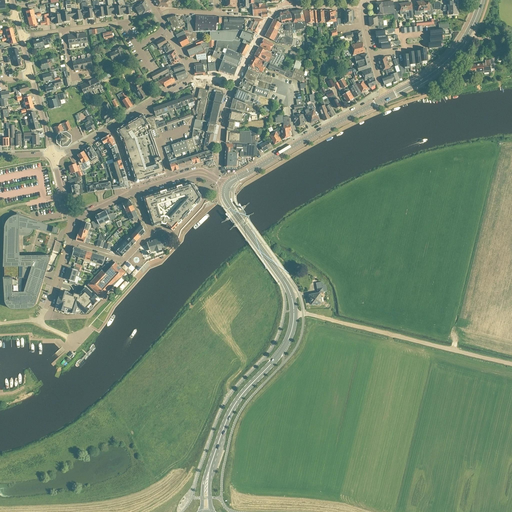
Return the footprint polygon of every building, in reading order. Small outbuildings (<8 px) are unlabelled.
[(107,0),(108,7),(104,7),(105,16),(107,16),(107,17),(111,16),(111,15),(111,11),(114,11),(114,6),(112,0),(107,0)] [(120,5),(120,6),(116,7),(117,16),(119,15),(119,17),(122,16),(122,15),(123,15),(123,11),(126,11),(126,6),(125,4),(124,2),(124,1),(123,0),(119,0),(117,1),(120,5)] [(259,0),(239,0),(240,8),(249,8),(249,4),(254,3),(256,3),(256,4),(261,4),(259,0)] [(428,0),(422,1),(424,10),(427,10),(428,15),(433,14),(432,6),(429,7),(428,0)] [(66,5),(67,10),(62,11),(62,13),(64,22),(66,21),(66,23),(69,22),(69,21),(70,21),(69,17),(73,17),(71,5),(70,1),(66,2),(66,5)] [(99,5),(99,1),(94,2),(95,9),(95,14),(99,13),(99,17),(100,17),(100,18),(104,17),(103,16),(105,16),(104,7),(104,5),(99,5)] [(145,1),(138,5),(135,7),(137,11),(140,9),(143,7),(144,8),(148,6),(145,1)] [(380,3),(376,3),(378,15),(394,14),(394,11),(393,1),(380,3)] [(424,10),(422,1),(417,2),(417,8),(414,8),(415,15),(421,15),(420,11),(424,10)] [(93,9),(88,9),(87,3),(82,3),(83,10),(84,15),(87,15),(88,18),(89,18),(89,19),(92,19),(92,18),(94,18),(93,9)] [(261,4),(256,4),(252,5),(253,16),(262,16),(262,17),(264,17),(268,17),(266,3),(261,4)] [(413,18),(411,3),(399,4),(400,15),(406,14),(406,19),(413,18)] [(76,4),(71,5),(73,17),(76,16),(76,20),(77,20),(77,21),(81,21),(80,19),(83,19),(81,10),(77,11),(76,4)] [(150,10),(148,6),(144,8),(143,7),(140,9),(137,11),(139,15),(143,13),(143,14),(150,10)] [(56,13),(55,8),(50,9),(52,21),(55,20),(56,24),(57,24),(57,25),(60,25),(60,23),(62,23),(60,12),(56,13)] [(37,14),(34,15),(33,10),(26,12),(28,19),(35,17),(37,17),(41,16),(41,13),(37,14)] [(303,10),(291,12),(291,13),(295,32),(302,31),(302,32),(306,31),(306,28),(303,12),(303,10)] [(306,10),(304,10),(304,12),(306,23),(314,23),(314,17),(315,17),(314,16),(314,10),(311,10),(307,10),(306,10)] [(325,22),(324,11),(317,10),(318,23),(325,23),(325,22)] [(344,19),(338,19),(338,25),(342,25),(342,24),(345,24),(345,25),(353,25),(353,10),(344,10),(344,19)] [(281,12),(275,18),(275,19),(280,21),(281,21),(281,20),(282,23),(284,23),(285,26),(286,29),(286,32),(285,35),(286,35),(290,37),(289,45),(291,45),(295,46),(297,40),(293,39),(292,30),(290,30),(289,28),(293,28),(292,21),(290,11),(281,12)] [(329,11),(324,11),(325,22),(333,22),(333,24),(337,24),(336,12),(335,11),(333,11),(331,11),(329,11)] [(171,16),(169,16),(166,17),(170,23),(178,20),(178,19),(180,18),(179,16),(177,17),(176,15),(173,15),(171,16)] [(196,16),(196,31),(216,31),(216,17),(196,16)] [(383,19),(382,16),(369,18),(370,27),(378,26),(378,29),(384,28),(383,19)] [(35,18),(35,17),(28,19),(30,26),(33,25),(34,28),(35,29),(37,28),(37,27),(37,23),(38,23),(38,22),(38,19),(35,18)] [(223,21),(223,27),(242,28),(243,28),(243,23),(243,22),(246,23),(246,18),(229,17),(224,17),(223,21)] [(248,18),(247,23),(250,23),(250,24),(250,25),(259,28),(263,20),(262,20),(262,19),(248,18)] [(178,20),(170,23),(173,29),(182,26),(180,24),(183,22),(181,19),(179,21),(178,20)] [(286,29),(285,26),(284,23),(282,23),(282,25),(281,24),(281,23),(274,19),(270,27),(277,31),(285,35),(286,32),(286,29)] [(250,24),(247,30),(248,30),(257,33),(259,28),(250,25),(250,24)] [(277,31),(270,27),(265,36),(278,43),(279,44),(289,45),(290,37),(286,35),(285,35),(277,31)] [(106,32),(106,30),(105,30),(104,28),(98,29),(92,30),(91,30),(92,35),(99,34),(103,33),(104,39),(113,37),(112,31),(106,32)] [(239,41),(249,46),(250,43),(250,44),(254,34),(253,34),(250,33),(243,30),(216,31),(210,31),(210,40),(217,40),(232,41),(233,40),(239,41)] [(178,38),(178,39),(182,47),(192,41),(190,37),(193,37),(196,36),(196,32),(192,33),(185,33),(184,31),(176,35),(178,38)] [(363,42),(361,31),(345,35),(345,38),(353,37),(353,36),(355,35),(356,43),(363,42)] [(5,38),(1,39),(2,42),(6,41),(6,40),(8,40),(10,45),(15,43),(13,36),(8,37),(5,38)] [(50,37),(33,41),(35,48),(39,47),(40,50),(45,49),(44,46),(49,45),(49,44),(52,43),(50,37)] [(165,38),(156,43),(160,51),(164,49),(167,53),(173,50),(169,42),(167,43),(165,38)] [(264,39),(262,42),(260,46),(269,51),(270,51),(275,53),(277,53),(278,51),(282,52),(284,53),(285,50),(283,49),(284,48),(279,47),(274,45),(264,39)] [(204,41),(197,45),(187,49),(190,57),(196,55),(197,59),(202,59),(206,59),(207,59),(206,54),(208,52),(209,48),(209,47),(208,40),(204,41)] [(217,40),(216,47),(227,49),(229,48),(242,55),(245,56),(250,46),(249,46),(239,41),(233,40),(232,41),(217,40)] [(346,45),(346,46),(336,47),(336,52),(341,50),(346,49),(350,48),(352,48),(353,55),(365,52),(363,42),(350,45),(347,46),(347,45),(346,45)] [(120,46),(112,49),(114,53),(111,54),(113,59),(116,58),(117,61),(125,58),(120,46)] [(227,49),(216,47),(214,52),(218,53),(219,53),(240,61),(242,55),(229,48),(227,49)] [(275,53),(273,55),(259,47),(255,55),(255,56),(265,61),(268,63),(270,63),(273,65),(277,67),(279,64),(284,55),(277,53),(275,53)] [(12,59),(19,57),(17,49),(11,50),(13,56),(11,57),(12,59)] [(167,58),(165,59),(163,60),(164,63),(166,62),(169,60),(177,56),(175,51),(166,55),(167,58)] [(218,53),(214,52),(212,56),(223,60),(223,59),(226,61),(225,61),(238,66),(240,61),(219,53),(218,53)] [(88,58),(85,59),(87,69),(93,67),(90,54),(87,54),(88,58)] [(356,64),(369,61),(367,54),(354,57),(356,64)] [(177,56),(169,60),(171,66),(180,61),(177,56)] [(255,56),(254,56),(249,65),(262,74),(265,66),(268,68),(288,77),(293,79),(293,78),(302,82),(304,76),(305,72),(304,72),(299,70),(295,68),(295,69),(294,72),(286,69),(286,70),(277,67),(273,65),(270,63),(268,63),(265,61),(255,56)] [(19,57),(12,59),(13,61),(14,61),(16,67),(21,65),(20,62),(21,62),(19,57)] [(75,61),(75,57),(72,58),(75,71),(81,70),(79,60),(75,61)] [(380,65),(388,62),(386,57),(378,59),(380,65)] [(54,58),(47,60),(47,59),(40,60),(41,64),(40,64),(40,66),(40,67),(41,69),(41,70),(49,68),(48,64),(52,63),(55,62),(54,58)] [(206,59),(202,59),(202,63),(194,64),(195,71),(194,71),(195,72),(194,73),(195,74),(195,76),(208,75),(206,59)] [(223,59),(223,60),(219,71),(222,72),(234,76),(238,66),(225,61),(226,61),(223,59)] [(296,59),(294,65),(290,64),(289,66),(295,69),(295,68),(299,60),(296,59)] [(486,63),(483,64),(483,72),(484,73),(491,72),(490,60),(485,61),(486,63)] [(369,61),(356,64),(358,71),(371,67),(369,61)] [(388,62),(380,65),(381,71),(390,68),(388,62)] [(390,69),(388,70),(392,82),(393,83),(400,80),(399,79),(402,78),(401,64),(398,65),(400,71),(398,72),(397,72),(397,73),(392,74),(390,69)] [(483,72),(483,64),(467,66),(467,71),(469,70),(469,74),(483,72)] [(171,67),(170,68),(168,66),(151,75),(154,80),(168,73),(169,73),(169,74),(165,76),(166,77),(173,74),(175,73),(184,69),(183,65),(173,68),(174,69),(172,69),(171,67)] [(273,78),(262,74),(261,74),(259,73),(247,68),(242,79),(253,85),(256,86),(264,89),(265,89),(267,83),(271,84),(273,78)] [(368,77),(373,76),(371,68),(361,71),(363,78),(368,76),(368,77)] [(173,74),(166,77),(154,84),(156,88),(161,86),(161,85),(163,83),(165,87),(174,83),(173,82),(178,80),(178,81),(187,77),(184,70),(175,73),(173,74)] [(392,82),(388,70),(385,71),(387,76),(382,78),(384,85),(392,82)] [(50,74),(43,76),(44,82),(47,81),(48,83),(51,82),(60,80),(59,76),(55,78),(54,76),(54,73),(53,72),(53,71),(50,72),(50,74)] [(98,79),(99,82),(102,81),(111,77),(110,74),(100,78),(98,79)] [(138,86),(136,84),(134,81),(136,80),(134,76),(129,79),(133,86),(136,91),(134,92),(137,97),(139,95),(142,100),(144,99),(144,98),(146,97),(141,89),(143,88),(141,85),(139,86),(139,85),(138,86)] [(376,85),(373,76),(368,77),(368,76),(363,78),(364,81),(366,80),(370,88),(376,85)] [(97,78),(92,80),(96,89),(99,88),(101,92),(101,93),(104,92),(103,90),(99,82),(98,79),(97,78)] [(348,85),(344,78),(339,81),(343,88),(348,85)] [(250,91),(253,85),(242,79),(238,87),(247,91),(247,90),(250,91)] [(350,81),(353,85),(349,87),(355,97),(361,94),(355,84),(356,84),(353,79),(350,81)] [(357,81),(358,83),(356,84),(361,93),(362,92),(363,93),(365,92),(365,91),(368,88),(363,81),(362,79),(357,81)] [(51,82),(51,85),(50,85),(46,87),(47,93),(55,91),(54,87),(62,85),(60,80),(51,82)] [(92,80),(86,83),(90,92),(93,91),(95,94),(98,93),(96,89),(92,80)] [(90,92),(86,83),(81,85),(86,98),(89,97),(87,93),(90,92)] [(20,90),(21,94),(26,93),(25,92),(29,91),(27,84),(19,87),(13,88),(14,92),(20,90)] [(254,93),(254,94),(257,95),(267,98),(268,95),(269,90),(265,89),(264,89),(256,86),(254,91),(254,93)] [(208,123),(216,124),(221,104),(222,104),(225,94),(215,92),(216,89),(216,90),(216,89),(209,87),(208,91),(199,88),(197,98),(201,99),(201,101),(198,101),(196,112),(197,114),(196,120),(208,123)] [(238,88),(234,99),(247,104),(250,105),(252,105),(253,102),(256,103),(257,101),(254,99),(256,95),(238,88)] [(348,89),(346,90),(346,89),(342,91),(344,94),(343,95),(347,102),(348,102),(350,101),(349,101),(353,98),(349,91),(348,89)] [(55,95),(56,99),(50,100),(52,109),(58,107),(61,106),(59,100),(64,98),(63,93),(55,95)] [(129,100),(124,93),(122,95),(124,99),(123,100),(124,103),(125,105),(126,105),(128,109),(132,106),(130,103),(131,102),(130,100),(129,100)] [(192,95),(185,97),(188,104),(194,102),(192,95)] [(334,95),(327,98),(328,100),(330,102),(332,106),(332,105),(333,104),(335,108),(340,105),(335,96),(334,96),(334,95)] [(16,97),(17,98),(15,99),(15,98),(12,99),(13,104),(16,103),(16,102),(17,101),(18,101),(22,100),(22,99),(21,98),(21,96),(16,97)] [(188,104),(185,97),(179,99),(181,106),(188,104)] [(327,98),(323,100),(326,106),(325,106),(328,112),(330,117),(335,115),(329,105),(328,105),(327,103),(330,102),(328,100),(327,98)] [(179,99),(172,102),(175,108),(181,106),(179,99)] [(234,99),(231,109),(244,111),(246,104),(234,99)] [(330,118),(323,100),(322,100),(320,101),(322,106),(319,108),(324,121),(330,118)] [(175,108),(172,102),(166,104),(168,111),(170,115),(173,114),(171,110),(175,108)] [(107,112),(101,115),(106,123),(115,118),(111,110),(112,110),(108,103),(104,105),(107,112)] [(308,106),(307,107),(308,108),(314,121),(315,121),(316,121),(317,120),(317,119),(318,119),(314,111),(316,109),(312,103),(308,106)] [(168,111),(166,104),(160,106),(163,115),(169,113),(168,111)] [(163,115),(160,106),(153,108),(155,115),(156,117),(163,115)] [(306,107),(304,108),(306,110),(305,112),(308,118),(310,123),(311,123),(312,123),(313,122),(314,121),(308,108),(307,107),(306,107)] [(231,110),(228,121),(234,122),(240,123),(244,122),(248,122),(250,114),(245,113),(231,110)] [(29,122),(36,120),(34,112),(28,113),(30,119),(28,120),(29,122)] [(101,140),(99,141),(106,161),(103,162),(105,169),(108,168),(112,181),(113,186),(113,189),(129,187),(128,185),(136,183),(137,183),(138,183),(139,182),(140,181),(143,190),(168,182),(165,173),(154,139),(150,126),(148,123),(146,119),(143,114),(133,120),(124,125),(116,130),(110,134),(104,138),(101,140)] [(306,118),(305,118),(305,114),(293,116),(294,122),(296,122),(296,126),(304,125),(304,122),(306,122),(306,118)] [(85,126),(88,132),(95,128),(92,123),(93,122),(90,116),(87,118),(88,120),(83,122),(86,126),(85,126)] [(150,126),(154,139),(160,137),(153,116),(146,119),(150,126)] [(283,122),(284,124),(284,127),(281,128),(283,139),(290,137),(289,130),(291,130),(291,124),(290,124),(289,116),(283,117),(283,122)] [(38,125),(36,120),(29,122),(30,124),(31,124),(33,130),(38,128),(37,125),(38,125)] [(208,123),(196,120),(195,120),(193,129),(214,134),(216,124),(208,123)] [(68,121),(54,128),(58,137),(59,138),(60,141),(63,144),(66,144),(69,141),(68,137),(65,135),(65,132),(66,132),(71,129),(68,121)] [(234,122),(228,121),(227,131),(233,131),(234,131),(235,126),(239,127),(239,123),(234,122)] [(15,134),(14,125),(10,125),(10,128),(10,129),(11,136),(11,138),(15,138),(15,146),(21,145),(21,134),(21,133),(20,131),(19,131),(18,131),(17,132),(16,133),(16,134),(15,134)] [(275,133),(269,136),(274,144),(281,140),(278,135),(280,134),(278,128),(274,131),(275,133)] [(10,129),(6,129),(6,138),(2,138),(3,146),(9,146),(9,138),(11,138),(11,136),(10,129)] [(214,134),(193,129),(192,137),(200,162),(214,158),(212,150),(211,147),(214,134)] [(233,131),(227,131),(226,142),(239,143),(249,144),(252,144),(251,136),(250,131),(247,131),(239,131),(234,131),(233,131)] [(32,133),(26,133),(23,133),(24,140),(33,139),(33,141),(31,141),(30,141),(30,142),(30,143),(31,144),(31,145),(33,145),(39,144),(39,135),(33,135),(32,133)] [(257,141),(256,142),(255,135),(251,136),(252,144),(256,144),(257,147),(259,146),(259,147),(260,146),(263,151),(272,146),(268,141),(263,144),(262,141),(258,143),(257,141)] [(189,139),(185,140),(193,164),(200,162),(192,137),(190,138),(190,136),(188,137),(189,139)] [(193,164),(185,141),(172,145),(179,169),(193,164)] [(249,145),(226,144),(225,167),(225,169),(237,170),(237,167),(238,154),(239,152),(233,152),(233,150),(240,150),(240,157),(255,158),(258,155),(257,147),(256,144),(252,144),(249,144),(249,145)] [(179,169),(172,145),(165,147),(173,171),(179,169)] [(86,150),(93,161),(101,156),(100,153),(98,150),(96,152),(94,151),(91,146),(86,150)] [(80,165),(82,171),(88,167),(86,163),(89,161),(83,151),(78,155),(83,163),(80,165)] [(82,171),(80,165),(77,167),(76,164),(69,166),(71,170),(69,170),(70,174),(77,171),(79,177),(83,175),(82,171)] [(74,178),(76,185),(72,185),(72,188),(73,192),(73,195),(79,194),(79,193),(83,193),(82,184),(78,185),(78,184),(78,181),(81,180),(80,176),(74,178)] [(110,181),(99,183),(100,190),(103,190),(107,189),(111,189),(110,181)] [(99,183),(99,182),(87,184),(88,192),(93,192),(97,191),(100,190),(99,183)] [(168,182),(143,190),(145,197),(144,197),(153,226),(162,223),(166,224),(173,230),(200,201),(201,201),(201,195),(194,185),(194,184),(189,182),(188,183),(170,189),(168,182)] [(127,200),(121,203),(124,209),(133,205),(131,201),(128,199),(127,200)] [(124,209),(123,209),(123,210),(125,215),(128,214),(127,214),(135,210),(133,205),(124,209)] [(138,216),(135,210),(127,214),(128,214),(130,220),(132,218),(138,216)] [(113,219),(111,214),(108,215),(106,211),(101,213),(100,213),(106,224),(105,222),(110,220),(113,219)] [(100,227),(106,224),(100,213),(95,216),(97,220),(95,221),(94,219),(93,219),(95,222),(96,225),(97,227),(100,226),(100,227)] [(5,227),(3,267),(5,267),(5,277),(4,277),(5,298),(5,301),(5,302),(6,304),(7,305),(8,307),(9,308),(11,309),(13,309),(30,308),(32,308),(34,307),(35,305),(36,304),(37,303),(51,255),(20,256),(19,234),(23,235),(25,236),(26,235),(27,236),(27,235),(28,235),(29,235),(30,234),(31,234),(31,233),(32,233),(32,232),(32,231),(33,231),(33,230),(33,229),(33,228),(32,227),(32,226),(32,225),(31,225),(31,224),(30,224),(29,223),(30,219),(25,216),(24,216),(23,215),(22,215),(21,215),(20,215),(19,215),(17,215),(16,215),(15,215),(14,215),(13,216),(12,216),(12,217),(11,217),(10,218),(9,218),(8,219),(8,220),(7,221),(6,222),(6,223),(6,224),(5,225),(5,226),(5,227)] [(89,231),(91,224),(83,221),(81,228),(89,231)] [(141,223),(134,230),(135,231),(141,236),(145,232),(141,223)] [(88,234),(89,231),(81,228),(79,234),(78,234),(88,238),(89,235),(88,235),(88,234)] [(131,236),(136,241),(137,241),(141,236),(135,231),(131,236)] [(88,238),(78,234),(76,240),(85,243),(87,237),(88,238)] [(124,239),(132,246),(136,241),(131,236),(130,235),(125,240),(124,239)] [(151,242),(149,243),(149,244),(151,251),(157,249),(160,248),(162,248),(165,247),(165,246),(169,245),(168,240),(167,237),(163,239),(163,238),(157,240),(156,240),(151,242)] [(124,239),(119,244),(127,251),(132,246),(124,239)] [(119,244),(115,250),(122,257),(125,253),(127,251),(119,244)] [(79,257),(81,249),(78,248),(75,247),(74,247),(73,251),(73,252),(72,255),(79,257)] [(87,251),(81,249),(79,257),(78,258),(84,260),(84,261),(87,251)] [(93,253),(87,251),(84,261),(90,263),(93,253)] [(93,253),(90,263),(90,262),(96,264),(99,255),(93,253)] [(105,257),(99,255),(96,264),(102,266),(105,257)] [(102,270),(101,271),(89,284),(88,285),(89,285),(102,298),(125,273),(126,273),(126,272),(116,263),(115,262),(115,263),(105,273),(102,271),(102,270)] [(68,267),(67,273),(76,276),(78,271),(79,271),(80,268),(74,266),(73,269),(68,267)] [(76,276),(67,273),(65,279),(70,280),(69,283),(75,285),(76,282),(74,282),(76,276)] [(58,303),(61,304),(59,308),(75,313),(76,311),(79,312),(82,310),(85,313),(97,301),(95,299),(97,297),(93,293),(92,293),(86,288),(82,292),(83,292),(80,295),(75,293),(74,295),(67,293),(68,292),(62,291),(60,298),(59,298),(58,303)] [(318,294),(310,295),(311,304),(317,303),(318,304),(319,304),(321,304),(321,303),(321,302),(320,297),(324,296),(322,288),(318,289),(318,294)]
